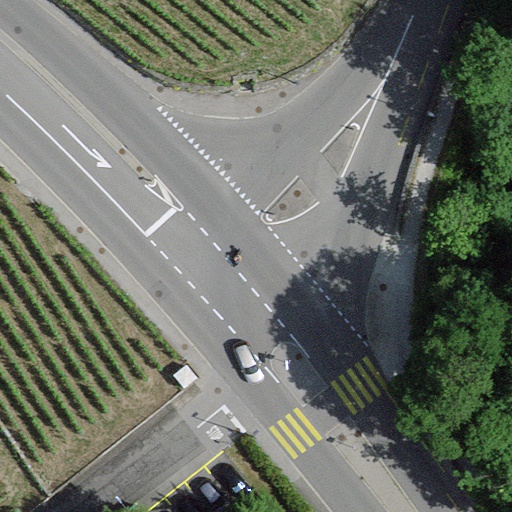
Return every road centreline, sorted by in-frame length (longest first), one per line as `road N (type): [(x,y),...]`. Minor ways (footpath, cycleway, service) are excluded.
road 1 (tertiary): [(418,0),(320,178),(219,273)]
road 2 (primary): [(219,273),(0,65)]
road 3 (residential): [(291,363),(94,511)]
road 4 (primary): [(401,511),(291,363)]
